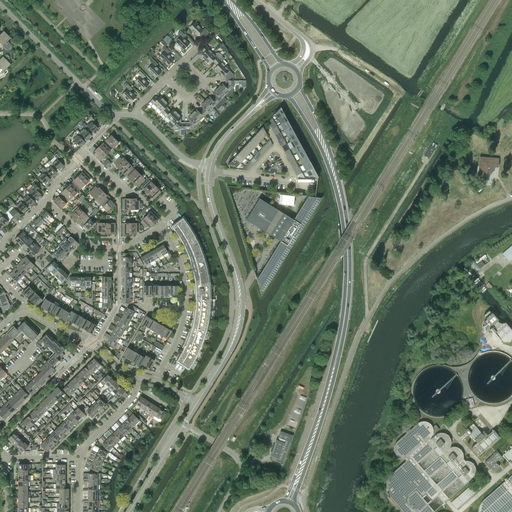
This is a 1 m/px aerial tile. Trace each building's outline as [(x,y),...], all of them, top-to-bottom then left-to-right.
[(198,25),(195,22),(189,28),(192,31),(192,32),(193,32),(193,33),(194,33),(197,36),(199,34),(201,36),(202,35),(204,38),(209,33),(205,28),(203,30),(200,28),(200,27),(199,27),(199,26),(198,26),(198,25)] [(184,39),(183,39),(186,36),(180,31),(178,33),(179,35),(174,40),(178,45),(177,45),(177,46),(177,47),(178,48),(179,48),(180,48),(180,47),(183,50),(189,44),(186,41),(186,40),(185,40),(185,39),(184,39)] [(7,35),(0,41),(0,42),(3,46),(3,51),(10,51),(12,49),(12,44),(10,44),(7,41),(11,38),(7,35)] [(168,55),(168,54),(170,52),(164,46),(162,49),(165,52),(159,57),(162,60),(162,61),(163,61),(163,62),(164,62),(165,63),(163,65),(166,68),(173,60),(170,57),(170,56),(169,56),(169,55),(168,55)] [(205,60),(212,53),(208,49),(209,48),(206,46),(201,51),(204,53),(201,56),(202,58),(203,59),(205,60)] [(10,51),(3,51),(3,56),(0,59),(0,60),(7,68),(11,64),(7,61),(10,59),(12,59),(12,54),(10,51)] [(220,54),(220,53),(219,53),(217,53),(216,53),(215,53),(214,54),(212,53),(205,60),(205,61),(206,61),(206,62),(207,62),(207,63),(209,65),(212,62),(214,64),(220,59),(223,56),(220,54)] [(156,67),(155,67),(158,64),(152,59),(149,61),(152,64),(147,70),(150,73),(150,74),(151,74),(152,75),(155,78),(161,72),(158,69),(157,68),(156,67)] [(222,61),(220,59),(214,64),(216,66),(214,69),(215,71),(216,72),(218,73),(225,66),(221,62),(222,61)] [(225,66),(218,73),(218,74),(219,74),(219,75),(220,75),(220,76),(222,78),(225,75),(227,76),(227,81),(233,81),(233,76),(232,76),(232,73),(229,71),(230,70),(225,66)] [(143,90),(148,85),(146,82),(145,82),(145,81),(144,80),(143,79),(145,77),(140,71),(137,74),(140,77),(135,82),(138,85),(138,86),(139,87),(140,87),(143,90)] [(232,85),(233,85),(233,81),(227,81),(227,85),(225,86),(222,83),(220,85),(220,86),(219,86),(218,87),(218,88),(225,95),(228,98),(233,93),(233,89),(232,88),(232,85)] [(127,89),(122,95),(125,98),(125,99),(126,99),(127,100),(130,103),(136,97),(133,94),(132,94),(132,93),(131,93),(131,92),(130,92),(132,89),(126,83),(123,85),(127,89)] [(227,100),(224,97),(225,95),(218,88),(217,88),(217,89),(216,89),(216,90),(215,90),(213,92),(216,95),(214,97),(222,105),(227,100)] [(153,104),(157,108),(164,101),(164,100),(164,99),(163,99),(162,98),(160,96),(157,99),(155,97),(150,102),(152,104),(153,104)] [(222,105),(214,97),(212,99),(209,96),(207,98),(207,99),(206,99),(205,100),(205,101),(212,108),(214,106),(217,110),(222,105)] [(164,101),(157,108),(161,112),(160,113),(163,115),(168,110),(166,108),(169,105),(167,103),(167,102),(166,102),(166,101),(165,101),(164,101)] [(208,112),(212,108),(205,101),(204,101),(204,102),(203,102),(203,103),(202,103),(200,105),(203,108),(201,110),(206,115),(209,113),(208,112)] [(275,114),(277,119),(285,115),(281,107),(275,114)] [(168,110),(163,115),(165,117),(166,117),(170,121),(177,114),(177,113),(176,112),(175,111),(173,109),(170,112),(168,110)] [(206,115),(201,110),(199,112),(196,109),(194,111),(193,112),(192,113),(192,114),(199,121),(203,117),(204,118),(206,115)] [(177,114),(170,121),(174,125),(175,125),(177,127),(180,127),(180,129),(185,129),(185,122),(180,122),(179,121),(182,118),(180,116),(179,115),(179,114),(178,114),(177,114)] [(195,125),(199,121),(192,114),(191,114),(190,115),(190,116),(189,116),(187,118),(190,121),(189,122),(185,122),(185,129),(189,129),(189,127),(192,128),(194,125),(195,125)] [(281,125),(288,121),(285,115),(277,119),(281,125)] [(89,128),(94,133),(98,128),(94,123),(96,121),(91,116),(89,118),(91,121),(87,125),(89,128)] [(281,125),(284,130),(291,127),(288,121),(281,125)] [(80,132),(82,135),(87,140),(92,135),(87,130),(89,128),(87,125),(84,123),(82,125),(84,128),(80,132)] [(263,127),(257,133),(263,139),(267,134),(263,127)] [(284,130),(287,136),(294,132),(291,127),(284,130)] [(80,137),(82,135),(80,132),(77,130),(75,132),(74,136),(75,137),(73,139),(80,146),(85,142),(80,137)] [(287,136),(290,142),(297,138),(294,132),(287,136)] [(258,143),(263,139),(257,133),(252,138),(258,143)] [(104,141),(112,149),(118,143),(111,136),(107,140),(107,139),(104,141)] [(254,148),(258,143),(252,138),(248,143),(254,148)] [(290,142),(293,148),(300,144),(297,138),(290,142)] [(112,149),(104,141),(102,144),(103,144),(99,148),(106,155),(112,149)] [(249,153),(254,148),(248,143),(243,148),(249,153)] [(503,152),(506,150),(508,152),(511,149),(506,143),(499,148),(503,152)] [(293,148),(296,154),(303,150),(300,144),(293,148)] [(424,156),(429,159),(435,148),(431,145),(424,156)] [(106,155),(99,148),(95,152),(95,151),(93,153),(100,161),(106,155)] [(245,158),(249,153),(243,148),(239,153),(245,158)] [(296,154),(299,159),(307,156),(303,150),(296,154)] [(240,163),(245,158),(239,153),(234,157),(240,163)] [(55,166),(60,170),(64,166),(59,161),(62,159),(57,154),(54,156),(57,159),(52,163),(55,166)] [(120,169),(127,162),(121,156),(113,164),(116,166),(117,165),(120,169)] [(299,159),(303,165),(310,161),(307,156),(299,159)] [(236,168),(240,163),(234,157),(227,166),(234,167),(235,168),(236,168)] [(498,167),(499,158),(490,158),(490,159),(481,158),(480,167),(479,167),(478,175),(486,176),(487,173),(490,173),(494,170),(494,166),(498,167)] [(108,160),(105,162),(103,164),(106,168),(111,163),(108,160)] [(52,163),(50,161),(47,163),(50,165),(46,170),(48,172),(53,177),(57,173),(53,168),(55,166),(52,163)] [(303,165),(306,171),(313,167),(310,161),(303,165)] [(127,162),(120,169),(124,173),(123,173),(125,176),(133,168),(127,162)] [(48,172),(46,170),(43,167),(41,170),(43,172),(39,177),(46,184),(51,179),(46,175),(48,172)] [(311,176),(317,177),(318,177),(313,167),(306,171),(309,177),(311,176)] [(133,168),(125,176),(128,178),(128,177),(132,181),(139,174),(133,168)] [(78,178),(85,185),(91,178),(84,171),(82,173),(82,174),(78,178)] [(139,174),(132,181),(136,184),(135,185),(138,188),(145,180),(139,174)] [(85,185),(78,178),(74,181),(72,183),(79,190),(85,185)] [(148,193),(155,186),(149,180),(142,188),(144,190),(145,190),(148,193)] [(34,183),(32,185),(33,186),(28,190),(30,192),(32,195),(37,199),(42,195),(37,190),(39,188),(34,183)] [(79,190),(72,183),(70,185),(66,189),(73,196),(79,190)] [(155,186),(148,193),(152,197),(151,197),(154,200),(161,192),(155,186)] [(95,199),(102,192),(98,188),(96,190),(94,188),(89,193),(95,199)] [(73,196),(66,189),(63,193),(62,192),(60,195),(67,202),(73,196)] [(30,192),(28,190),(27,190),(25,192),(28,194),(23,199),(25,201),(30,206),(35,201),(30,197),(32,195),(30,192)] [(102,192),(95,199),(101,205),(106,200),(104,198),(106,196),(102,192)] [(294,195),(279,193),(278,203),(292,205),(294,195)] [(67,202),(60,195),(58,197),(54,201),(61,208),(67,202)] [(21,196),(18,198),(21,201),(16,206),(18,208),(23,213),(28,208),(23,203),(25,201),(23,199),(21,196)] [(322,198),(308,196),(291,224),(283,219),(286,215),(259,198),(246,220),(273,236),(275,232),(283,237),(257,279),(262,295),(322,198)] [(130,210),(130,200),(125,200),(125,199),(122,199),(122,210),(130,210)] [(106,200),(101,205),(107,211),(114,204),(110,200),(108,202),(106,200)] [(130,200),(130,210),(139,210),(139,202),(136,202),(136,200),(130,200)] [(14,203),(11,205),(14,208),(9,212),(8,211),(5,214),(6,215),(10,220),(13,217),(17,220),(21,215),(16,210),(18,208),(16,206),(14,203)] [(75,218),(82,212),(76,206),(71,211),(73,213),(71,214),(75,218)] [(146,216),(153,223),(157,219),(155,217),(157,215),(152,210),(146,216)] [(42,215),(48,221),(52,217),(46,211),(42,215)] [(83,223),(88,218),(82,212),(75,218),(80,223),(81,221),(83,223)] [(11,220),(10,220),(6,215),(4,217),(0,213),(0,220),(5,225),(7,223),(8,224),(11,220)] [(48,221),(42,215),(38,218),(45,225),(48,221)] [(147,225),(149,227),(153,223),(146,216),(140,222),(145,227),(147,225)] [(45,225),(38,218),(34,222),(41,228),(45,225)] [(88,218),(83,223),(85,225),(83,226),(87,231),(94,224),(88,218)] [(183,218),(172,226),(174,229),(176,232),(177,233),(178,234),(190,227),(189,226),(188,226),(183,219),(184,219),(183,218)] [(41,228),(34,222),(31,225),(37,232),(41,228)] [(106,233),(106,223),(97,223),(97,230),(100,230),(100,233),(106,233)] [(106,223),(106,233),(112,233),(112,234),(115,234),(115,223),(106,223)] [(130,233),(130,223),(122,223),(122,234),(125,234),(125,233),(130,233)] [(130,223),(130,233),(136,233),(136,231),(139,231),(139,223),(130,223)] [(190,227),(178,234),(180,237),(181,240),(182,241),(183,242),(195,236),(194,235),(193,235),(189,228),(190,228),(190,227)] [(17,244),(26,235),(23,231),(15,239),(17,242),(16,243),(17,244)] [(22,246),(30,238),(26,235),(17,244),(18,245),(19,244),(22,246)] [(67,240),(73,247),(77,243),(71,236),(67,240)] [(195,236),(183,242),(184,245),(185,248),(186,250),(187,251),(199,245),(199,244),(198,245),(194,237),(195,237),(195,236)] [(30,238),(22,246),(24,248),(23,249),(24,251),(33,242),(30,238)] [(62,242),(70,250),(73,247),(67,240),(64,243),(62,241),(62,242)] [(28,253),(36,245),(33,242),(24,251),(25,252),(26,251),(28,253)] [(58,245),(66,254),(70,250),(62,242),(58,245)] [(36,245),(28,253),(30,255),(29,256),(31,258),(40,249),(36,245)] [(56,251),(63,257),(66,254),(58,245),(55,249),(56,250),(56,251)] [(158,247),(163,255),(168,253),(163,245),(158,247)] [(199,245),(187,251),(188,254),(189,257),(190,259),(203,255),(203,254),(202,254),(199,247),(200,246),(199,245)] [(511,245),(502,254),(509,261),(511,258),(511,245)] [(158,247),(154,250),(159,258),(163,255),(158,247)] [(150,252),(154,260),(159,258),(154,250),(150,252)] [(63,257),(56,251),(53,254),(59,261),(63,257)] [(150,252),(145,255),(150,263),(154,260),(150,252)] [(145,266),(150,263),(145,255),(141,258),(145,266)] [(203,255),(190,259),(191,263),(192,266),(192,268),(193,268),(206,265),(206,264),(205,264),(202,256),(204,256),(203,255)] [(20,257),(19,259),(21,260),(30,268),(34,265),(26,257),(24,259),(23,258),(22,259),(20,257)] [(19,264),(27,272),(30,268),(21,260),(20,261),(21,262),(19,264)] [(51,272),(57,265),(53,261),(45,270),(49,274),(51,272)] [(14,264),(12,265),(14,267),(15,266),(24,275),(27,272),(19,264),(17,266),(16,265),(15,265),(14,264)] [(61,269),(57,265),(51,272),(54,275),(61,269)] [(206,265),(193,268),(193,272),(194,275),(195,277),(195,278),(208,275),(208,274),(207,274),(205,266),(206,266),(206,265)] [(12,271),(20,279),(24,275),(15,266),(14,267),(13,268),(14,268),(12,271)] [(58,279),(64,272),(61,269),(54,275),(58,279)] [(20,279),(12,271),(10,273),(9,272),(7,270),(5,272),(8,275),(9,275),(17,282),(20,279)] [(64,272),(58,279),(62,283),(68,276),(64,272)] [(208,275),(195,278),(195,281),(195,283),(196,287),(210,286),(209,285),(208,285),(207,276),(208,276),(208,275)] [(70,286),(75,286),(75,277),(70,277),(69,277),(65,284),(70,284),(70,286)] [(29,286),(28,287),(22,293),(26,296),(32,290),(29,286)] [(210,286),(196,287),(196,290),(196,293),(196,297),(196,298),(196,299),(203,299),(203,297),(210,297),(210,295),(209,295),(208,287),(210,287),(210,286)] [(32,290),(26,296),(29,299),(36,293),(32,290)] [(36,293),(29,299),(32,303),(39,296),(36,293)] [(0,305),(0,312),(2,314),(10,306),(7,300),(8,299),(5,295),(0,298),(0,297),(0,304),(1,305),(0,305)] [(39,296),(32,303),(36,307),(43,300),(39,296)] [(196,305),(196,308),(209,310),(209,309),(208,309),(209,300),(210,300),(210,299),(210,298),(210,297),(203,297),(203,299),(196,299),(196,302),(196,305)] [(45,309),(49,301),(45,299),(42,304),(41,307),(45,309)] [(49,311),(54,303),(49,301),(45,309),(49,311)] [(53,314),(58,306),(54,303),(49,311),(53,314)] [(111,303),(102,303),(102,308),(100,311),(105,313),(108,308),(111,308),(111,303)] [(57,316),(62,308),(58,306),(53,314),(57,316)] [(133,317),(135,312),(127,307),(125,312),(133,317)] [(61,319),(66,311),(62,308),(57,316),(61,319)] [(195,314),(194,318),(208,320),(208,319),(207,319),(208,311),(209,311),(209,310),(196,308),(196,309),(195,312),(195,314)] [(499,323),(492,315),(491,312),(489,310),(484,316),(487,319),(484,322),(486,325),(487,331),(488,330),(488,332),(493,332),(493,331),(503,343),(509,343),(511,340),(511,330),(505,323),(502,324),(499,323)] [(67,319),(70,313),(66,311),(61,319),(66,321),(67,319)] [(71,321),(76,313),(71,311),(70,313),(67,319),(71,321)] [(130,321),(133,317),(125,312),(122,316),(130,321)] [(75,324),(80,316),(76,313),(71,321),(75,324)] [(79,326),(84,318),(80,316),(75,324),(79,326)] [(128,325),(130,321),(122,316),(120,321),(128,325)] [(146,326),(150,318),(146,316),(142,324),(146,326)] [(84,329),(88,321),(84,318),(79,326),(84,329)] [(150,329),(155,321),(150,318),(146,326),(150,329)] [(193,323),(193,327),(206,330),(206,329),(205,329),(207,321),(208,321),(208,320),(194,318),(194,321),(193,323)] [(18,327),(22,331),(32,341),(39,335),(33,329),(34,328),(26,320),(22,324),(18,327)] [(88,331),(92,323),(88,321),(84,329),(88,331)] [(125,330),(128,325),(120,321),(117,325),(125,330)] [(153,334),(154,331),(159,323),(155,321),(150,329),(149,331),(153,334)] [(92,323),(88,331),(92,334),(97,326),(92,323)] [(158,334),(163,326),(159,323),(154,331),(158,334)] [(7,333),(13,339),(20,332),(17,329),(13,325),(11,327),(12,328),(7,333)] [(122,334),(125,330),(117,325),(114,330),(122,334)] [(162,336),(167,328),(163,326),(158,334),(162,336)] [(191,332),(190,336),(203,340),(203,339),(202,339),(204,331),(205,331),(206,330),(193,327),(192,327),(192,330),(191,332)] [(167,328),(162,336),(167,339),(172,331),(167,328)] [(120,339),(122,334),(114,330),(112,334),(120,339)] [(3,336),(10,343),(14,340),(13,339),(7,333),(4,335),(3,336)] [(60,345),(53,338),(52,339),(47,333),(40,340),(47,347),(48,346),(55,353),(46,362),(47,362),(53,368),(53,367),(58,362),(59,363),(62,360),(61,358),(64,355),(62,353),(66,349),(61,344),(60,345)] [(117,343),(120,339),(112,334),(109,338),(117,343)] [(0,339),(7,347),(10,343),(3,336),(2,337),(0,339)] [(188,341),(186,345),(199,350),(199,349),(198,349),(201,341),(202,341),(203,340),(190,336),(189,339),(188,341)] [(115,348),(117,343),(109,338),(107,343),(115,348)] [(184,349),(182,353),(194,360),(195,359),(193,358),(197,351),(198,351),(199,350),(186,345),(185,347),(184,349)] [(128,358),(132,350),(128,348),(123,356),(128,358)] [(132,350),(128,358),(132,360),(136,353),(132,350)] [(136,353),(132,360),(136,363),(140,355),(136,353)] [(178,360),(177,361),(188,369),(189,368),(188,367),(192,360),(194,361),(194,360),(182,353),(182,354),(180,356),(179,358),(178,360)] [(141,363),(145,357),(144,357),(140,355),(136,363),(140,365),(141,363)] [(145,366),(150,358),(146,355),(144,357),(145,357),(141,363),(145,366)] [(150,368),(154,360),(156,357),(152,355),(150,358),(145,366),(150,368)] [(91,362),(97,368),(100,365),(94,358),(91,362)] [(54,369),(53,367),(53,368),(47,362),(44,366),(51,373),(53,372),(52,372),(54,369)] [(87,365),(93,372),(97,368),(91,362),(87,365)] [(84,369),(90,375),(93,372),(87,365),(84,369)] [(50,374),(51,373),(44,366),(40,369),(42,371),(47,376),(48,376),(50,374)] [(80,372),(87,378),(90,375),(84,369),(80,372)] [(49,378),(48,376),(47,376),(42,371),(39,374),(46,381),(49,378)] [(77,376),(83,382),(87,378),(80,372),(77,376)] [(46,381),(39,374),(35,377),(42,385),(46,381)] [(105,384),(112,377),(108,374),(102,380),(100,382),(103,386),(105,384)] [(74,379),(80,385),(83,382),(77,376),(74,379)] [(42,385),(35,377),(32,381),(39,388),(42,385)] [(112,377),(105,384),(108,387),(115,381),(112,377)] [(70,382),(76,389),(80,385),(74,379),(70,382)] [(39,388),(32,381),(28,384),(36,391),(39,388)] [(112,390),(118,384),(115,381),(108,387),(109,387),(107,389),(110,392),(112,390)] [(67,386),(73,392),(76,389),(70,382),(67,386)] [(36,391),(28,384),(25,388),(32,395),(36,391)] [(118,384),(112,390),(115,394),(122,388),(118,384)] [(63,389),(69,396),(73,392),(67,386),(63,389)] [(54,390),(60,397),(64,393),(58,387),(54,390)] [(18,392),(26,399),(27,398),(26,398),(29,395),(22,388),(18,392)] [(119,397),(121,395),(125,392),(125,391),(122,388),(115,394),(119,397)] [(51,394),(57,400),(60,397),(54,390),(51,394)] [(15,395),(22,402),(24,400),(25,401),(26,399),(18,392),(15,395)] [(47,397),(53,404),(57,400),(51,394),(47,397)] [(11,398),(19,406),(20,405),(19,405),(22,402),(15,395),(11,398)] [(44,401),(50,407),(53,404),(47,397),(44,401)] [(140,407),(145,400),(140,397),(136,404),(140,407)] [(8,402),(15,409),(17,407),(18,407),(19,406),(11,398),(8,402)] [(96,402),(102,408),(106,404),(100,398),(96,402)] [(145,410),(150,402),(145,400),(140,407),(145,410)] [(40,404),(47,410),(50,407),(44,401),(40,404)] [(5,405),(12,413),(13,412),(13,411),(15,409),(8,402),(5,405)] [(93,405),(99,411),(102,408),(96,402),(93,405)] [(148,415),(150,413),(154,405),(150,402),(145,410),(144,412),(148,415)] [(37,407),(43,414),(47,410),(40,404),(37,407)] [(1,409),(8,416),(10,414),(11,414),(12,413),(5,405),(1,409)] [(89,409),(96,415),(99,411),(93,405),(89,409)] [(154,405),(150,413),(148,415),(153,418),(154,416),(159,408),(158,408),(154,405)] [(154,416),(161,420),(166,412),(160,409),(161,406),(160,405),(158,408),(159,408),(154,416)] [(34,411),(40,417),(43,414),(37,407),(34,411)] [(75,411),(81,417),(84,414),(78,407),(75,411)] [(0,414),(1,416),(2,417),(5,420),(6,419),(6,418),(8,416),(1,409),(0,409),(0,414)] [(96,415),(89,409),(86,412),(92,418),(96,415)] [(30,414),(36,421),(40,417),(34,411),(30,414)] [(71,414),(77,421),(81,417),(75,411),(71,414)] [(27,418),(33,424),(36,421),(30,414),(27,418)] [(68,418),(74,424),(77,421),(71,414),(68,418)] [(129,418),(135,424),(139,420),(133,414),(130,417),(128,415),(126,416),(128,418),(129,418)] [(23,421),(29,427),(33,424),(27,418),(23,421)] [(64,421),(71,428),(74,424),(68,418),(64,421)] [(125,421),(131,428),(135,424),(129,418),(128,418),(125,421)] [(29,427),(23,421),(20,425),(26,431),(29,427)] [(61,425),(67,431),(71,428),(64,421),(61,425)] [(131,428),(125,421),(122,425),(120,423),(119,424),(120,426),(121,425),(128,432),(131,428)] [(426,421),(425,421),(424,421),(423,421),(422,421),(421,422),(420,422),(419,422),(418,423),(417,423),(397,441),(396,442),(396,443),(395,444),(395,445),(394,445),(394,446),(394,447),(394,448),(394,449),(394,450),(394,451),(395,452),(395,453),(395,454),(396,454),(396,455),(397,455),(398,456),(399,457),(400,457),(401,458),(403,458),(404,458),(406,458),(405,461),(392,473),(392,474),(391,474),(390,475),(390,476),(389,476),(389,477),(388,478),(388,479),(387,480),(387,481),(387,482),(387,483),(386,484),(386,485),(386,486),(386,487),(386,488),(386,489),(386,490),(387,491),(387,492),(387,493),(388,495),(389,496),(389,497),(390,498),(391,499),(402,511),(432,511),(473,477),(473,476),(474,476),(474,475),(475,474),(475,473),(475,472),(475,471),(475,470),(475,469),(475,468),(475,467),(475,466),(474,466),(474,465),(473,464),(473,463),(472,463),(471,462),(470,462),(469,461),(468,461),(467,461),(465,461),(463,458),(463,457),(463,456),(463,455),(463,454),(463,453),(462,453),(462,452),(462,451),(461,450),(460,449),(459,448),(458,448),(457,448),(457,447),(456,447),(455,447),(454,447),(453,447),(451,447),(450,447),(450,448),(449,447),(450,447),(450,446),(450,445),(451,444),(451,443),(451,442),(451,441),(451,440),(450,440),(450,439),(450,438),(449,437),(448,436),(448,435),(447,434),(445,434),(445,433),(444,433),(443,433),(441,433),(440,433),(439,433),(438,434),(437,434),(436,435),(435,436),(434,434),(439,429),(435,425),(432,427),(432,426),(431,426),(431,425),(430,424),(429,423),(428,423),(427,422),(426,422),(426,421)] [(488,436),(483,431),(481,433),(473,423),(466,430),(477,443),(471,447),(479,456),(485,452),(484,450),(500,437),(494,430),(488,436)] [(57,428),(64,434),(67,431),(61,425),(57,428)] [(117,429),(124,435),(128,432),(121,425),(120,426),(117,429)] [(54,431),(60,438),(64,434),(57,428),(54,431)] [(120,439),(124,435),(117,429),(114,432),(112,430),(111,432),(113,434),(114,433),(120,439)] [(51,435),(57,441),(60,438),(54,431),(51,435)] [(270,460),(283,464),(293,435),(280,431),(277,440),(276,439),(271,455),(272,455),(270,460)] [(11,442),(18,436),(14,432),(8,439),(11,442)] [(110,437),(116,443),(120,439),(114,433),(113,434),(110,437)] [(47,438),(53,445),(57,441),(51,435),(47,438)] [(15,446),(21,439),(18,436),(11,442),(15,446)] [(107,440),(105,438),(103,439),(105,441),(106,441),(112,447),(116,443),(110,437),(107,440)] [(44,442),(50,448),(53,445),(47,438),(44,442)] [(18,449),(25,443),(21,439),(15,446),(18,449)] [(106,441),(105,441),(102,445),(108,451),(112,447),(106,441)] [(50,448),(44,442),(40,445),(46,451),(50,448)] [(25,443),(18,449),(22,453),(28,446),(25,443)] [(97,453),(105,457),(107,452),(99,448),(97,452),(95,451),(94,453),(96,454),(97,453)] [(500,466),(496,462),(502,457),(497,451),(484,462),(493,472),(500,466)] [(94,458),(102,462),(105,457),(97,453),(96,454),(94,458)] [(102,462),(94,458),(92,462),(90,461),(89,463),(92,464),(92,463),(100,467),(102,462)] [(98,472),(100,467),(92,463),(92,464),(90,468),(98,472)] [(470,486),(451,502),(457,509),(476,492),(470,486)]
